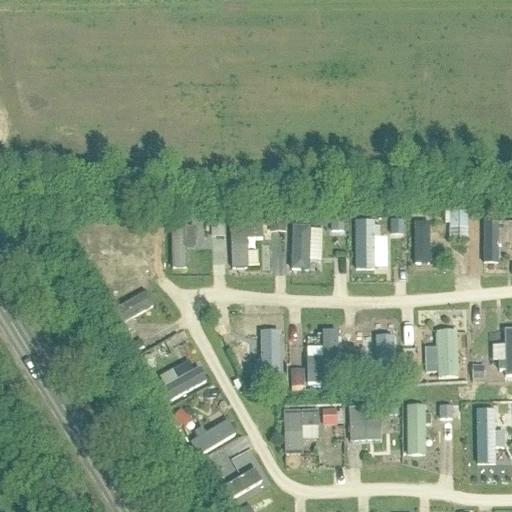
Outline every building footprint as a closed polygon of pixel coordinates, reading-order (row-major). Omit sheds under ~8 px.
[(284,220),(268,220),(268,236),(284,236),(284,220)] [(223,224),(210,224),(210,240),(223,240),(223,224)] [(390,224),(390,238),(402,239),(402,225),(390,224)] [(330,227),(330,235),(342,235),(342,227),(330,227)] [(287,369),(286,339),(274,339),(274,348),(262,349),(263,370),(287,369)] [(313,350),(313,361),(329,362),(330,351),(313,350)] [(152,358),(143,359),(144,370),(152,370),(152,358)] [(483,369),(471,369),(471,382),(483,382),(483,369)] [(302,373),(289,373),(290,389),(290,390),(303,389),(302,373)] [(419,385),(419,374),(402,374),(402,386),(419,385)] [(383,408),(383,418),(396,417),(395,408),(383,408)] [(179,413),(173,420),(174,421),(181,427),(185,430),(191,423),(179,413)] [(254,503),(259,511),(267,511),(280,505),(274,493),(254,503)]
